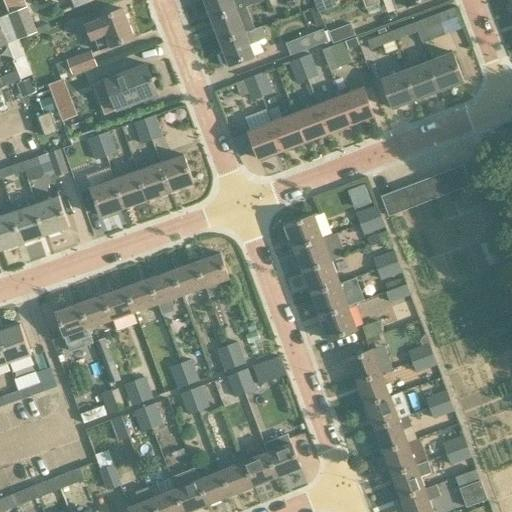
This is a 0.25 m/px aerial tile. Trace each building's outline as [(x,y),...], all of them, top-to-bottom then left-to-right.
[(203,0),(212,20),(246,7),(243,0),(238,0),(234,2),(232,0),(203,0)] [(314,0),(320,12),(333,7),(330,0),(314,0)] [(393,0),(398,10),(407,6),(423,0),(393,0)] [(18,38),(19,40),(37,32),(27,6),(8,13),(18,38)] [(251,18),(246,7),(212,20),(221,43),(255,30),(251,18)] [(111,45),(134,36),(122,8),(99,17),(100,19),(86,25),(91,38),(94,37),(99,49),(111,45)] [(414,23),(417,31),(421,43),(434,38),(430,26),(441,22),(438,14),(414,23)] [(0,46),(8,43),(9,43),(0,22),(0,46)] [(329,31),(333,43),(355,35),(351,23),(329,31)] [(391,32),(394,40),(417,31),(414,23),(391,32)] [(255,30),(221,43),(224,52),(220,53),(225,67),(254,56),(250,44),(267,37),(263,27),(255,30)] [(328,41),(327,40),(323,29),(286,43),(290,55),(328,41)] [(370,49),(394,40),(391,32),(367,41),(370,49)] [(0,88),(32,74),(19,40),(18,38),(9,43),(8,43),(14,60),(13,60),(17,70),(0,77),(0,88)] [(352,62),(344,41),(322,49),(330,71),(352,62)] [(56,64),(62,80),(63,79),(73,76),(73,77),(97,66),(91,50),(67,59),(56,64)] [(453,53),(429,62),(440,91),(464,82),(453,53)] [(299,58),(307,80),(319,75),(310,54),(299,58)] [(297,84),(307,80),(299,58),(289,62),(297,84)] [(440,91),(429,62),(405,71),(416,100),(440,91)] [(116,110),(159,94),(147,63),(105,78),(116,110)] [(265,71),(254,76),(262,97),(273,93),(265,71)] [(392,109),(416,100),(405,71),(381,80),(392,109)] [(243,80),(249,93),(252,101),(262,97),(254,76),(243,80)] [(33,91),(29,79),(17,84),(22,96),(33,91)] [(48,85),(62,121),(77,115),(63,79),(62,80),(48,85)] [(249,93),(243,80),(236,83),(241,96),(249,93)] [(340,97),(350,124),(374,116),(363,88),(340,97)] [(39,101),(44,114),(50,111),(57,109),(52,96),(39,101)] [(317,105),(328,133),(350,124),(340,97),(317,105)] [(317,105),(295,114),(305,141),(328,133),(317,105)] [(45,136),(57,131),(50,111),(44,114),(37,116),(45,136)] [(272,122),(283,150),(305,141),(295,114),(272,122)] [(156,115),(144,119),(152,140),(163,136),(156,115)] [(152,140),(144,119),(133,122),(141,144),(152,140)] [(259,159),(283,150),(272,122),(249,131),(259,159)] [(109,131),(98,135),(106,156),(117,152),(109,131)] [(106,156),(98,135),(88,139),(95,160),(106,156)] [(69,164),(63,148),(48,153),(55,177),(69,172),(66,165),(69,164)] [(160,162),(170,191),(193,183),(183,154),(160,162)] [(24,171),(41,165),(38,156),(37,156),(21,162),(24,171)] [(487,178),(479,159),(463,165),(470,184),(487,178)] [(160,162),(137,170),(147,199),(170,191),(160,162)] [(14,165),(0,169),(0,174),(1,178),(17,173),(14,165)] [(43,172),(41,165),(24,171),(27,178),(33,180),(39,178),(43,172)] [(463,165),(451,169),(459,189),(470,185),(470,184),(463,165)] [(451,169),(439,174),(447,194),(459,189),(451,169)] [(147,199),(137,170),(114,178),(124,207),(147,199)] [(439,174),(428,178),(435,198),(447,194),(439,174)] [(101,216),(124,207),(114,178),(90,187),(101,216)] [(428,178),(416,183),(424,203),(435,198),(428,178)] [(368,183),(350,190),(357,209),(375,202),(368,183)] [(416,183),(404,187),(412,207),(424,203),(416,183)] [(404,187),(393,192),(400,211),(412,207),(404,187)] [(393,192),(381,196),(388,216),(400,212),(400,211),(393,192)] [(35,203),(47,235),(70,227),(59,195),(35,203)] [(13,211),(24,243),(47,235),(35,203),(13,211)] [(360,224),(381,216),(377,205),(356,213),(360,224)] [(0,214),(0,247),(1,251),(24,243),(13,211),(0,214)] [(294,250),(322,239),(313,215),(285,226),(294,250)] [(385,227),(381,216),(360,224),(364,235),(385,227)] [(381,241),(378,234),(367,238),(370,245),(381,241)] [(294,250),(302,272),(331,262),(322,239),(294,250)] [(377,270),(398,262),(394,250),(373,258),(377,270)] [(195,261),(205,287),(205,286),(209,298),(219,295),(215,283),(229,278),(219,252),(195,261)] [(205,287),(195,261),(172,269),(181,295),(205,287)] [(331,262),(302,272),(311,295),(339,284),(331,262)] [(402,272),(398,262),(377,270),(381,280),(402,272)] [(149,278),(162,314),(174,310),(170,299),(181,295),(172,269),(149,278)] [(125,286),(135,312),(158,304),(162,315),(162,314),(149,278),(125,286)] [(339,284),(311,295),(320,318),(348,307),(339,284)] [(407,284),(385,292),(389,302),(411,295),(407,284)] [(135,312),(125,286),(102,295),(112,321),(135,312)] [(102,295),(79,303),(88,329),(112,321),(102,295)] [(359,311),(382,307),(380,296),(357,301),(359,311)] [(80,344),(92,340),(88,329),(79,303),(55,312),(64,338),(76,334),(80,344)] [(357,330),(348,307),(320,318),(329,341),(357,330)] [(0,330),(0,342),(8,364),(31,356),(20,324),(0,330)] [(245,336),(248,343),(259,339),(256,332),(245,336)] [(121,379),(105,338),(95,341),(111,383),(121,379)] [(226,346),(234,367),(246,363),(238,341),(226,346)] [(0,342),(0,367),(8,364),(0,342)] [(408,351),(412,362),(433,354),(429,343),(408,351)] [(224,371),(234,367),(226,346),(217,350),(224,371)] [(357,383),(382,374),(373,350),(348,359),(357,383)] [(433,354),(412,362),(416,373),(437,365),(433,354)] [(192,359),(180,363),(188,385),(200,380),(192,359)] [(188,385),(180,363),(170,367),(178,389),(188,385)] [(248,368),(235,373),(243,394),(256,389),(248,368)] [(19,390),(18,391),(21,399),(44,391),(37,371),(15,379),(19,390)] [(243,394),(235,373),(226,376),(234,398),(243,394)] [(357,383),(365,406),(390,397),(382,374),(357,383)] [(134,381),(142,402),(153,398),(145,376),(134,381)] [(132,406),(142,402),(134,381),(124,385),(132,406)] [(202,385),(188,391),(197,412),(209,406),(202,385)] [(83,424),(120,410),(111,389),(100,393),(105,405),(103,406),(98,394),(77,401),(82,413),(80,414),(83,424)] [(425,397),(429,409),(451,401),(446,389),(425,397)] [(0,396),(0,406),(21,399),(18,391),(0,396)] [(197,412),(188,391),(180,394),(188,415),(197,412)] [(390,397),(365,406),(374,429),(399,420),(390,397)] [(451,401),(429,409),(433,419),(455,411),(451,401)] [(157,402),(142,408),(150,429),(165,423),(157,402)] [(150,429),(142,408),(134,411),(141,432),(150,429)] [(118,441),(130,437),(121,416),(111,420),(118,441)] [(382,452),(408,443),(403,430),(412,426),(408,416),(399,420),(374,429),(382,452)] [(267,452),(277,477),(301,468),(287,433),(263,443),(267,452)] [(443,443),(447,455),(468,447),(464,435),(443,443)] [(382,452),(391,476),(416,466),(427,462),(418,439),(408,443),(382,452)] [(468,447),(447,455),(451,465),(472,457),(468,447)] [(277,477),(267,452),(244,462),(254,487),(277,477)] [(216,459),(221,471),(231,496),(254,487),(244,462),(232,467),(228,454),(216,459)] [(416,466),(391,476),(400,499),(425,489),(420,475),(430,471),(427,462),(416,466)] [(92,463),(56,477),(61,489),(67,505),(75,502),(72,494),(87,488),(88,489),(100,484),(92,463)] [(107,492),(109,491),(122,485),(114,464),(99,470),(107,492)] [(175,490),(184,511),(192,511),(208,506),(198,481),(193,468),(170,477),(175,490)] [(464,500),(466,507),(488,499),(485,492),(476,468),(455,477),(464,500)] [(198,481),(208,506),(231,496),(221,471),(198,481)] [(61,489),(56,477),(51,479),(33,486),(38,498),(61,489)] [(425,489),(400,499),(404,511),(433,511),(429,500),(441,496),(437,485),(425,489)] [(24,490),(10,495),(15,507),(27,502),(29,509),(38,505),(36,499),(38,498),(33,486),(24,490)] [(157,511),(152,499),(147,486),(135,491),(140,504),(129,509),(129,511),(157,511)] [(157,511),(184,511),(175,490),(152,499),(157,511)] [(2,511),(15,507),(10,495),(0,499),(0,511),(2,511)]
